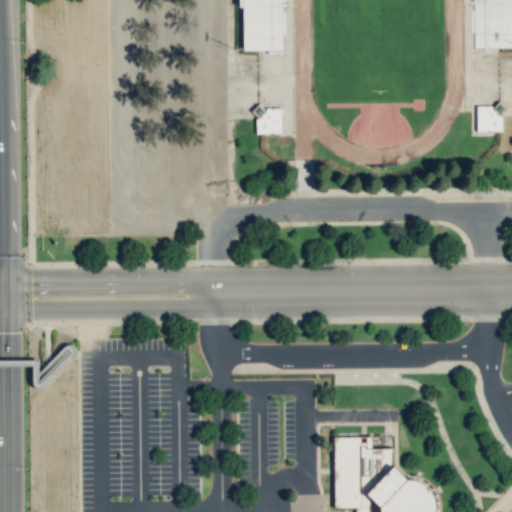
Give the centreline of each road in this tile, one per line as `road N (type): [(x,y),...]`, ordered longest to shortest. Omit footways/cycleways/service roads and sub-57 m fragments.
road 1 (tertiary): [(511,290),(212,295)]
road 2 (secondary): [(3,302),(0,52)]
road 3 (tertiary): [(212,295),(197,284),(2,281)]
road 4 (tertiary): [(3,302),(212,295)]
road 5 (secondary): [(1,511),(3,302)]
